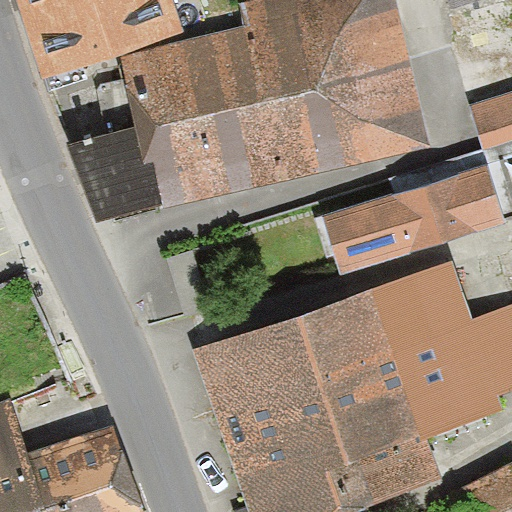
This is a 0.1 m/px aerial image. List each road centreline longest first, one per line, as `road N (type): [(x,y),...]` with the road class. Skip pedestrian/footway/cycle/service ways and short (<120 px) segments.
road 1 (tertiary): [(0,86),(168,511)]
road 2 (track): [(110,356),(511,223)]
